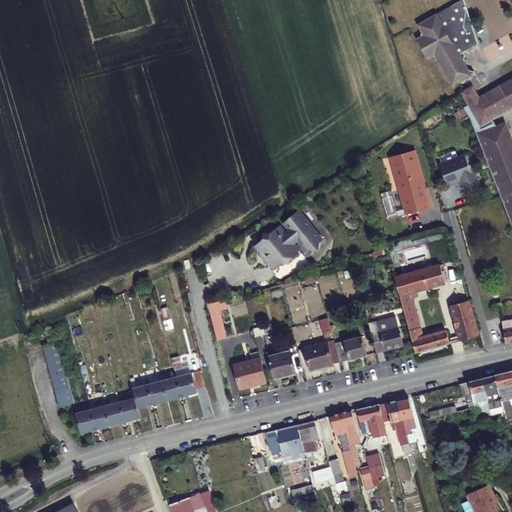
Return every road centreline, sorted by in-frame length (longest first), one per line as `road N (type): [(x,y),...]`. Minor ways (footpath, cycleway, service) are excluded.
road 1 (tertiary): [(230,423),(511,357)]
road 2 (residential): [(230,423),(190,272)]
road 3 (residential): [(35,351),(51,409),(82,463)]
